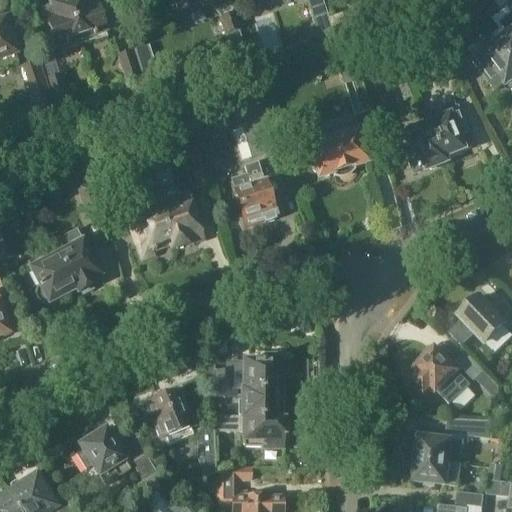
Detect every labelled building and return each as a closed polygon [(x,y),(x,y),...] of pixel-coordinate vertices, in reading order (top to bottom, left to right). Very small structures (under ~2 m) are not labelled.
[(82,41),(69,1),(66,2),(64,0),(58,0),(55,1),(55,5),(44,9),(58,55),(70,51),(68,45),(82,41)] [(69,1),(82,41),(94,37),(96,43),(108,39),(95,0),(70,0),(71,0),(69,1)] [(173,0),(178,14),(210,3),(208,0),(173,0)] [(334,34),(329,19),(322,0),(305,0),(306,0),(318,39),(334,34)] [(411,0),(386,0),(390,13),(385,15),(390,30),(395,29),(396,30),(419,23),(411,0)] [(507,34),(495,43),(511,65),(511,13),(511,14),(499,24),(507,34)] [(239,32),(234,14),(220,19),(226,36),(238,32),(239,32)] [(329,19),(334,34),(338,46),(354,41),(352,36),(348,37),(342,15),(329,19)] [(0,71),(20,66),(7,21),(0,22),(0,71)] [(238,32),(226,36),(227,39),(239,73),(251,69),(238,32)] [(354,41),(338,46),(342,58),(358,52),(354,41)] [(508,86),(511,83),(511,65),(495,43),(483,53),(477,45),(469,52),(474,59),(473,60),(479,68),(477,70),(489,84),(490,83),(497,91),(506,84),(508,86)] [(448,50),(457,66),(466,61),(457,45),(448,50)] [(447,71),(457,66),(448,50),(438,55),(447,71)] [(140,81),(131,53),(117,57),(126,85),(140,81)] [(357,82),(350,58),(336,63),(343,86),(357,82)] [(54,109),(45,80),(40,63),(18,69),(34,117),(54,109)] [(59,76),(45,80),(54,109),(68,104),(59,76)] [(278,152),(261,98),(232,107),(239,131),(241,130),(251,160),(278,152)] [(428,124),(430,129),(442,158),(471,146),(454,103),(440,108),(444,118),(428,124)] [(358,131),(354,116),(321,126),(325,140),(308,145),(318,179),(369,164),(359,130),(358,131)] [(382,138),(392,134),(385,116),(375,120),(382,138)] [(442,158),(430,129),(415,135),(411,126),(398,131),(415,175),(444,163),(442,158)] [(197,191),(209,187),(196,149),(185,153),(197,191)] [(234,191),(233,192),(242,218),(240,219),(243,228),(255,224),(254,224),(263,221),(264,224),(275,221),(274,217),(275,217),(257,162),(243,167),(246,176),(231,181),(234,191)] [(101,213),(93,191),(90,182),(76,187),(85,218),(101,213)] [(182,187),(155,196),(159,209),(158,209),(171,247),(171,250),(201,240),(186,193),(184,193),(182,187)] [(93,191),(101,213),(103,222),(116,217),(106,188),(93,191)] [(153,253),(171,247),(158,209),(147,212),(145,206),(127,212),(143,261),(154,257),(153,253)] [(0,259),(0,260),(1,262),(14,258),(4,227),(0,228),(0,259)] [(58,257),(76,290),(78,295),(82,293),(83,295),(92,291),(91,288),(94,286),(93,284),(101,280),(88,254),(91,253),(85,242),(83,243),(76,231),(52,244),(59,256),(58,257)] [(29,265),(42,288),(41,289),(40,290),(38,292),(37,294),(37,295),(37,296),(37,298),(38,300),(39,302),(41,303),(43,304),(45,304),(47,304),(48,304),(50,303),(76,290),(58,257),(59,256),(52,244),(41,250),(45,257),(29,265)] [(0,290),(9,288),(1,262),(0,260),(0,290)] [(511,327),(511,309),(504,302),(493,312),(479,298),(471,305),(468,301),(458,312),(461,315),(459,317),(462,320),(476,334),(485,344),(503,327),(508,331),(511,327)] [(0,337),(10,334),(0,300),(0,337)] [(462,320),(448,334),(462,348),(476,334),(462,320)] [(471,385),(467,380),(436,350),(434,352),(429,350),(423,356),(426,360),(416,370),(422,376),(418,380),(418,385),(423,390),(428,390),(432,386),(451,405),(471,385)] [(485,371),(467,352),(457,363),(475,381),(485,371)] [(228,395),(227,388),(245,388),(245,391),(243,391),(285,392),(285,378),(287,378),(287,362),(279,362),(277,357),(264,357),(261,362),(245,362),(245,374),(227,375),(227,374),(215,375),(216,396),(228,395)] [(183,441),(195,436),(177,391),(149,403),(164,441),(165,440),(168,447),(183,441)] [(285,392),(243,391),(243,418),(285,418),(285,392)] [(285,418),(243,418),(215,418),(215,433),(245,433),(245,449),(285,449),(285,418)] [(494,428),(447,422),(446,435),(492,441),(494,428)] [(214,442),(213,428),(212,426),(212,425),(196,433),(197,461),(204,481),(215,475),(215,469),(214,442)] [(128,468),(129,467),(106,430),(80,445),(83,451),(77,455),(86,471),(93,467),(106,487),(130,472),(128,468)] [(417,460),(450,463),(451,454),(463,456),(464,442),(420,437),(417,460)] [(157,475),(145,456),(131,464),(143,483),(157,475)] [(450,463),(417,460),(415,482),(460,487),(462,464),(450,463)] [(217,509),(232,509),(232,511),(283,511),(284,499),(268,499),(268,497),(247,497),(247,493),(240,493),(240,481),(231,481),(231,470),(226,470),(217,478),(217,509)] [(252,481),(252,470),(231,470),(231,481),(240,481),(252,481)] [(11,493),(9,495),(19,511),(56,511),(36,478),(24,485),(17,482),(11,486),(11,493)] [(171,510),(181,502),(167,487),(158,495),(171,510)] [(19,511),(9,495),(6,496),(0,492),(0,511),(19,511)] [(458,495),(456,507),(468,509),(482,510),(483,498),(458,495)]
